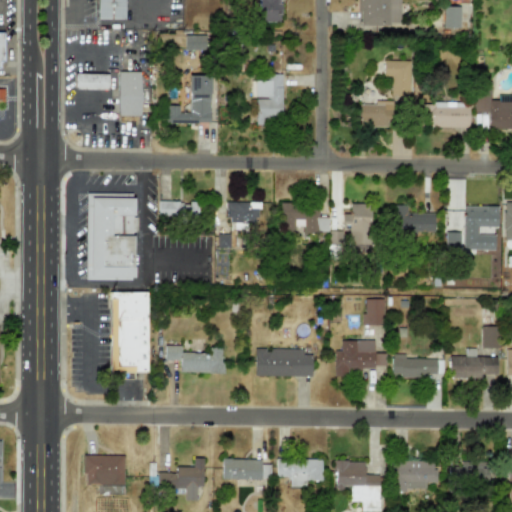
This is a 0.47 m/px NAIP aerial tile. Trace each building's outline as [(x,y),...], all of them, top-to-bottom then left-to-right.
[(124,18),(123,0),(96,0),(96,18),(124,18)] [(278,0),(258,0),(258,22),(279,21),(278,0)] [(357,0),(357,24),(398,25),(398,0),(357,0)] [(442,28),(458,28),(459,6),(442,6),(442,28)] [(204,35),(183,35),(183,49),(204,50),(204,35)] [(389,96),(407,96),(408,60),(382,60),(382,76),(389,76),(389,96)] [(139,115),(138,71),(115,72),(116,116),(139,115)] [(106,74),(73,73),(72,88),(106,89),(106,74)] [(254,123),(279,123),(280,74),(266,74),(266,80),(249,80),(249,95),(255,95),(254,123)] [(163,122),(209,123),(209,75),(187,75),(187,112),(177,112),(177,105),(163,105),(163,122)] [(511,129),(511,95),(496,95),(496,100),(489,100),(489,82),(474,81),(474,112),(487,112),(487,129),(511,129)] [(357,127),(388,126),(387,100),(372,100),(372,104),(357,104),(357,127)] [(467,127),(467,103),(422,101),(421,126),(467,127)] [(84,279),(132,279),(132,234),(132,193),(85,193),(84,279)] [(157,219),(197,218),(196,201),(156,202),(157,219)] [(257,201),(225,202),(225,221),(257,220),(257,201)] [(326,231),(326,216),(316,216),(316,204),(279,203),(278,230),(298,231),(326,231)] [(341,213),(341,230),(347,230),(346,244),(368,244),(368,203),(348,203),(348,213),(341,213)] [(511,203),(502,203),(502,240),(511,240),(511,203)] [(432,232),(432,213),(405,213),(405,205),(392,205),(392,232),(432,232)] [(495,226),(496,206),(462,205),(461,249),(492,250),(493,234),(476,234),(476,226),(495,226)] [(458,232),(444,231),(443,250),(458,250),(458,232)] [(216,246),(227,247),(228,234),(216,233),(216,246)] [(109,372),(145,372),(145,292),(108,292),(109,372)] [(381,299),(362,299),(361,325),(381,325),(381,299)] [(479,347),(497,347),(497,326),(479,326),(479,347)] [(338,340),(338,351),(332,350),(332,370),(383,371),(383,353),(372,352),(372,340),(338,340)] [(220,372),(221,347),(208,347),(208,353),(179,352),(179,345),(163,345),(163,359),(178,360),(178,372),(220,372)] [(309,354),(301,354),(302,348),(267,348),(267,349),(253,348),(253,375),(309,376),(309,354)] [(463,356),(447,355),(447,377),(495,378),(496,356),(474,356),(474,348),(463,348),(463,356)] [(402,358),(402,353),(390,353),(390,375),(440,376),(441,359),(402,358)] [(122,485),(122,455),(82,455),(82,484),(122,485)] [(174,466),(174,472),(155,472),(155,487),(183,488),(182,499),(194,500),(195,486),(200,486),(201,457),(191,457),(191,466),(174,466)] [(220,478),(267,479),(268,464),(259,464),(259,459),(220,458),(220,478)] [(274,476),(287,476),(287,486),(303,486),(303,480),(319,480),(320,459),(275,458),(274,476)] [(378,511),(378,474),(362,474),(362,461),(332,460),(332,487),(348,487),(348,500),(359,500),(359,511),(378,511)] [(424,489),(424,482),(433,483),(433,460),(390,460),(390,489),(424,489)] [(462,479),(485,480),(486,461),(462,461),(462,479)]
